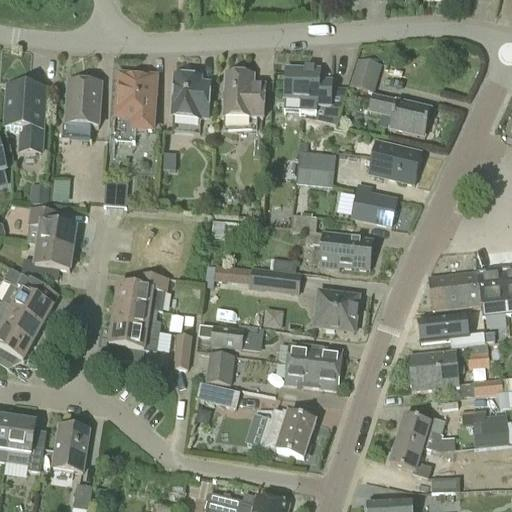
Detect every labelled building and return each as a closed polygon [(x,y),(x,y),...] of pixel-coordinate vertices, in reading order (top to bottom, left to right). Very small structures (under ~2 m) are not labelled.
[(373,98),(381,69),(356,62),(348,91),(373,98)] [(316,111),(330,112),(331,86),(318,86),(318,74),(286,72),(284,116),(316,118),(316,111)] [(262,124),(264,91),(252,90),(253,79),(226,78),(224,122),(262,124)] [(151,135),(154,82),(119,80),(117,121),(134,123),(133,134),(151,135)] [(207,123),(209,86),(199,86),(200,82),(174,80),(172,122),(200,124),(200,122),(207,123)] [(98,133),(101,89),(69,87),(66,131),(98,133)] [(40,159),(44,93),(8,91),(5,133),(6,133),(5,137),(22,138),(20,158),(40,159)] [(424,142),(430,114),(372,101),(368,116),(392,122),(389,135),(424,142)] [(413,190),(420,158),(376,148),(369,180),(413,190)] [(335,161),(299,157),(297,171),(329,175),(330,184),(333,185),(335,161)] [(175,159),(164,158),(163,174),(175,175),(175,159)] [(302,193),(303,189),(332,192),(333,185),(330,184),(329,175),(297,171),(295,192),(302,193)] [(70,202),(71,182),(54,181),(53,202),(70,202)] [(104,207),(125,207),(126,186),(105,185),(104,207)] [(31,190),(29,209),(48,211),(48,206),(49,191),(31,190)] [(391,232),(396,206),(369,200),(371,194),(358,191),(351,224),(391,232)] [(76,233),(51,229),(53,217),(31,214),(26,248),(38,249),(72,255),(76,233)] [(322,237),(322,238),(315,237),(317,223),(293,220),(291,233),(291,236),(305,238),(304,247),(320,249),(318,272),(339,275),(339,272),(370,276),(373,246),(357,244),(357,241),(322,237)] [(72,255),(38,249),(35,266),(23,265),(21,280),(38,289),(39,284),(42,285),(44,273),(69,277),(72,255)] [(272,275),(251,273),(251,275),(272,277),(301,280),(301,279),(295,278),(296,267),(274,264),(272,275)] [(214,286),(246,290),(247,275),(215,271),(214,286)] [(45,293),(38,289),(21,280),(10,274),(3,285),(10,289),(0,308),(11,314),(12,313),(43,330),(53,312),(39,304),(45,293)] [(511,274),(501,276),(505,308),(511,307),(511,274)] [(249,294),(298,300),(301,280),(272,277),(251,275),(249,294)] [(501,276),(476,278),(480,311),(505,308),(501,276)] [(480,311),(476,278),(428,284),(432,316),(480,311)] [(162,317),(167,284),(135,279),(133,292),(118,290),(115,310),(157,318),(157,316),(162,317)] [(249,324),(248,296),(207,298),(209,326),(249,324)] [(354,338),(358,302),(317,297),(313,333),(354,338)] [(43,330),(12,313),(11,314),(0,308),(0,307),(0,331),(33,349),(43,330)] [(157,318),(115,310),(111,331),(159,339),(160,329),(155,328),(157,318)] [(281,329),(282,311),(264,310),(263,329),(281,329)] [(467,325),(420,330),(422,349),(451,346),(452,354),(483,351),(482,341),(468,342),(467,325)] [(210,352),(241,356),(243,335),(199,330),(198,343),(211,344),(210,352)] [(0,370),(7,374),(14,362),(22,367),(33,349),(0,331),(0,370)] [(118,365),(142,368),(143,356),(156,358),(159,339),(111,331),(108,352),(120,353),(118,365)] [(494,343),(494,341),(493,338),(482,339),(483,347),(494,346),(494,343)] [(187,375),(191,342),(177,341),(173,373),(187,375)] [(286,369),(340,375),(342,354),(288,348),(286,369)] [(468,373),(489,371),(487,354),(500,352),(500,349),(466,353),(468,373)] [(410,398),(459,393),(455,357),(407,362),(410,398)] [(208,358),(205,387),(230,390),(234,361),(208,358)] [(340,375),(286,369),(283,390),(337,396),(340,375)] [(511,382),(501,384),(502,398),(511,396),(511,382)] [(501,384),(472,387),(474,401),(497,399),(502,399),(502,398),(501,384)] [(239,398),(199,388),(196,404),(235,414),(239,398)] [(498,414),(511,413),(511,396),(502,398),(502,399),(497,399),(498,414)] [(303,465),(315,428),(273,414),(261,453),(268,455),(268,454),(303,465)] [(504,419),(482,422),(483,427),(485,450),(507,448),(504,419)] [(396,445),(423,453),(428,436),(441,440),(445,427),(429,422),(428,427),(404,420),(396,445)] [(0,466),(5,467),(12,424),(0,422),(0,466)] [(35,428),(12,424),(5,467),(27,471),(27,476),(40,478),(44,450),(32,448),(35,428)] [(82,478),(89,436),(59,432),(52,473),(82,478)] [(423,453),(396,445),(388,470),(413,477),(412,480),(427,484),(431,471),(418,468),(423,453)] [(183,501),(186,485),(149,479),(146,495),(183,501)] [(431,498),(459,497),(459,483),(430,484),(431,498)] [(89,511),(92,492),(76,489),(72,511),(89,511)] [(93,509),(113,511),(116,495),(96,492),(93,509)] [(287,511),(288,510),(256,501),(244,499),(242,506),(209,498),(204,511),(287,511)]
